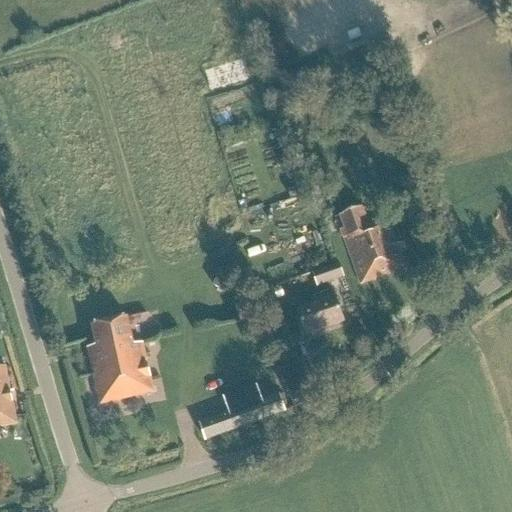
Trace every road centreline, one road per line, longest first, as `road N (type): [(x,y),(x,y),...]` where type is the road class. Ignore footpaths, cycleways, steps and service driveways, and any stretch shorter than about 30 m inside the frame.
road 1 (unclassified): [(84,504),(229,463),(296,433),(511,270)]
road 2 (unclassified): [(84,504),(0,231)]
